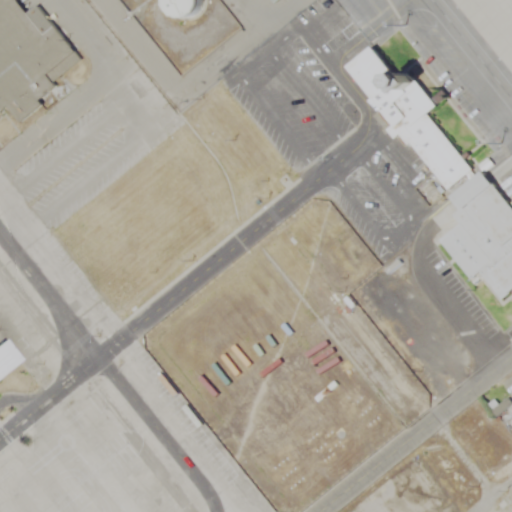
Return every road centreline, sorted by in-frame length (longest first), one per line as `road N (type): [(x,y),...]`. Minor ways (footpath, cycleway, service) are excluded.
road 1 (residential): [(0,436),(348,153)]
road 2 (residential): [(0,236),(194,476),(213,511)]
